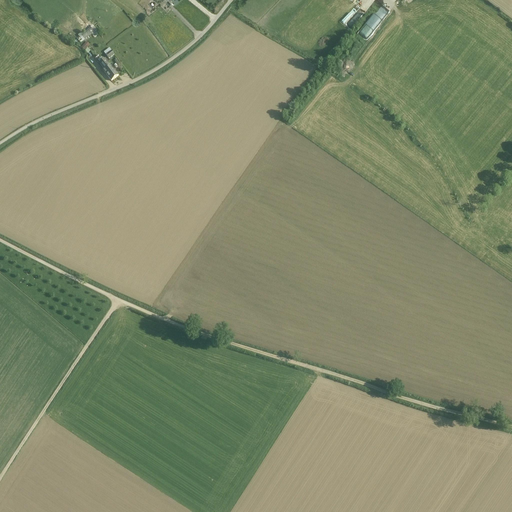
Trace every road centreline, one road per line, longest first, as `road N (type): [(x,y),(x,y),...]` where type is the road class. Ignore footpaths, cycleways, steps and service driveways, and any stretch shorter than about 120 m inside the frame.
road 1 (unclassified): [(511,426),(214,338),(0,240)]
road 2 (residential): [(0,142),(61,105),(150,72),(190,45),(231,0)]
